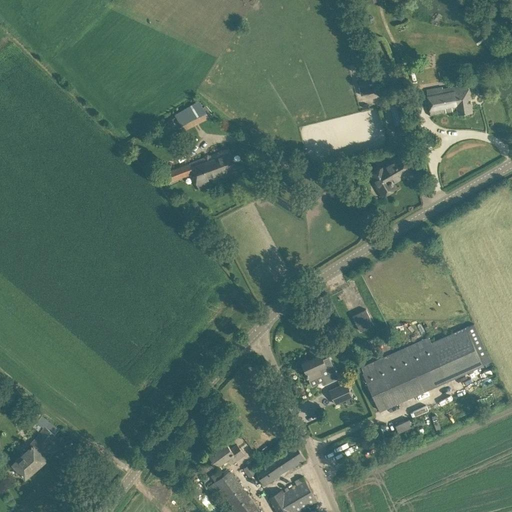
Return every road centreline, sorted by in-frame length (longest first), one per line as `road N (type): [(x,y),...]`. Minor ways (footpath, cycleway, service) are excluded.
road 1 (tertiary): [(249,335),(307,288),(511,165)]
road 2 (tertiary): [(102,511),(249,335)]
road 3 (unclassified): [(331,511),(249,335)]
